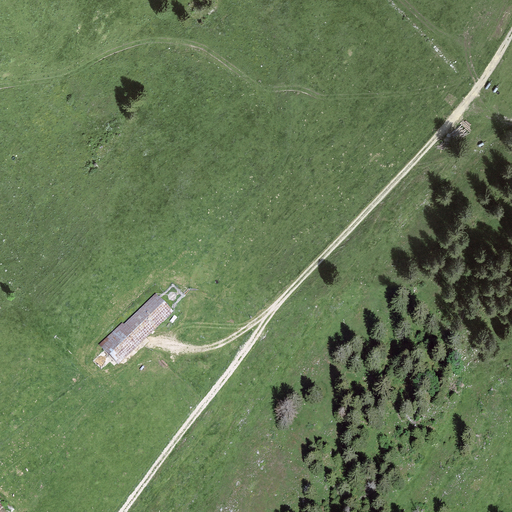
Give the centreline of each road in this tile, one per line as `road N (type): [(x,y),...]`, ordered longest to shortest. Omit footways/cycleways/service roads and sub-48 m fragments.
road 1 (track): [(511,36),(449,125),(277,308),(124,511)]
road 2 (track): [(277,308),(200,353),(155,344)]
